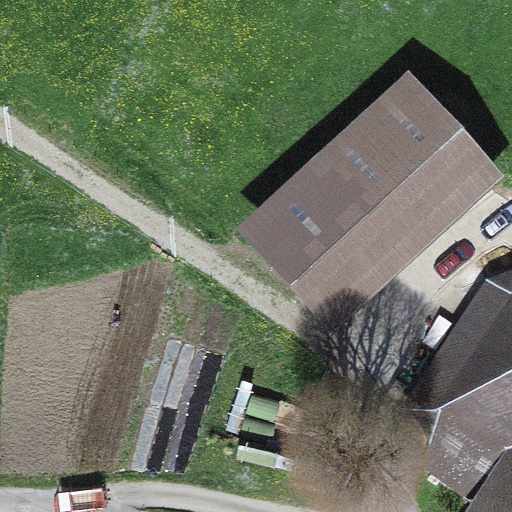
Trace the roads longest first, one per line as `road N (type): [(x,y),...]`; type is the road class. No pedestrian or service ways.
road 1 (track): [(387,389),(0,124)]
road 2 (track): [(323,511),(434,303),(511,210)]
road 3 (track): [(58,504),(161,492),(264,511)]
